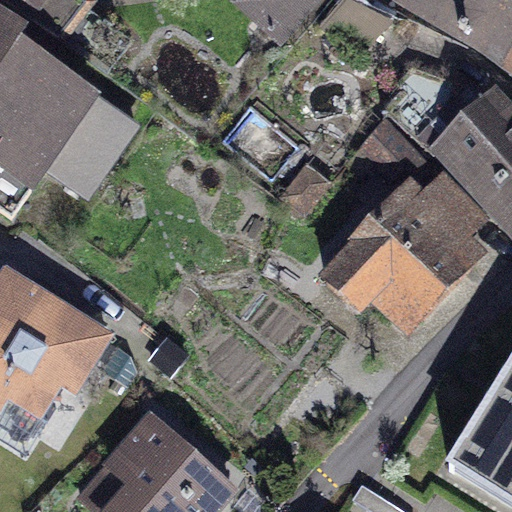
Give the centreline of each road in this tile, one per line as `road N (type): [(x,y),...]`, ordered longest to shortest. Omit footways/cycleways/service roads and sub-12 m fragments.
road 1 (residential): [(511,282),(298,511)]
road 2 (unclassified): [(0,253),(123,333)]
